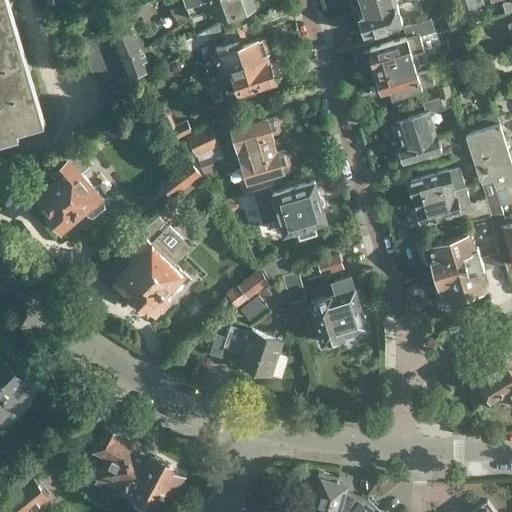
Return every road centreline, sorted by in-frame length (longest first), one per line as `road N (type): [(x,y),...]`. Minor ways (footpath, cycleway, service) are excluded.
road 1 (residential): [(303,0),(411,370)]
road 2 (tertiary): [(260,430),(140,370),(61,318),(0,257)]
road 3 (tertiary): [(388,447),(260,430)]
